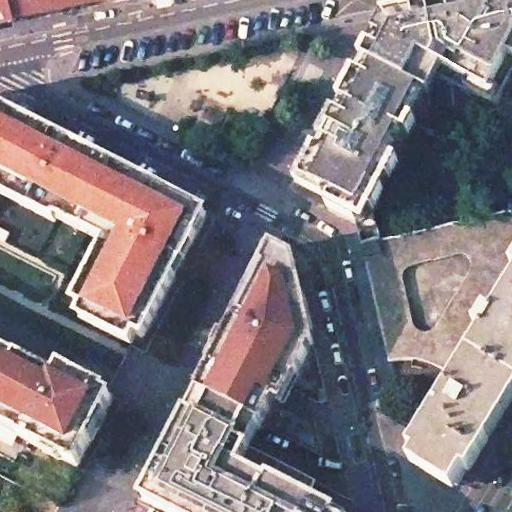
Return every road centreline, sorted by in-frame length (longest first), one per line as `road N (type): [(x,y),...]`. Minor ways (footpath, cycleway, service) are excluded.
road 1 (residential): [(394,511),(327,240),(0,74)]
road 2 (residential): [(0,50),(245,0)]
